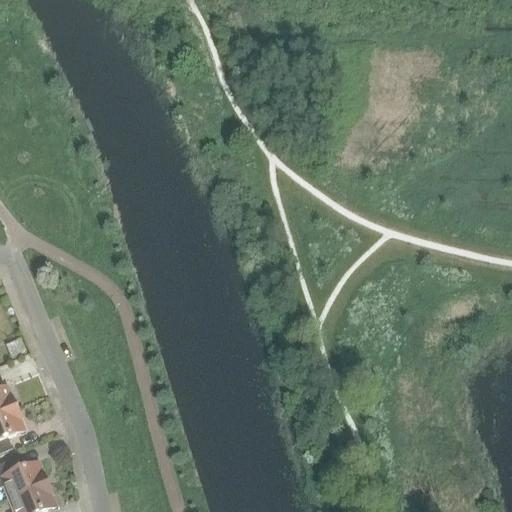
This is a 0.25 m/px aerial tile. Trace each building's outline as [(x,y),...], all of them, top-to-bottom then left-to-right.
[(20,342),(6,347),(11,360),(25,354),(20,342)] [(0,417),(16,411),(12,400),(10,400),(6,389),(0,391),(0,417)] [(3,443),(24,434),(20,423),(21,422),(16,411),(0,417),(0,457),(7,454),(3,443)] [(0,490),(4,489),(9,503),(47,487),(43,476),(42,476),(37,465),(16,474),(11,463),(0,467),(0,490)] [(47,487),(9,503),(13,511),(49,511),(55,510),(51,498),(52,498),(47,487)]
